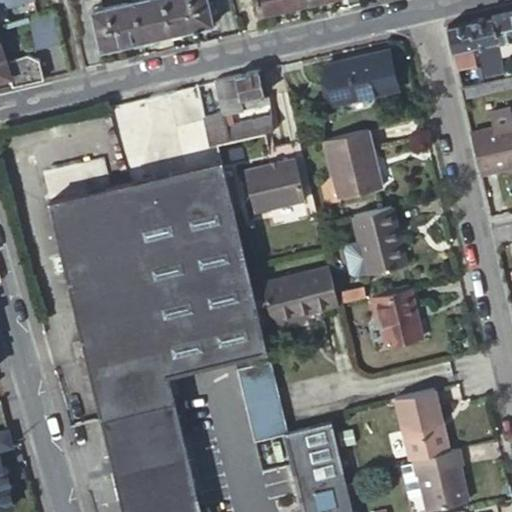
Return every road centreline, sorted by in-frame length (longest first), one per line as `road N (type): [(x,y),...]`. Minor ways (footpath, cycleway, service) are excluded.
road 1 (residential): [(420,7),(0,108)]
road 2 (unknown): [(20,352),(52,337),(61,293),(36,197),(39,166),(51,147),(155,121),(173,66)]
road 3 (residential): [(0,280),(65,511)]
road 4 (residential): [(420,7),(473,230)]
road 5 (residential): [(473,230),(511,393)]
road 6 (unclassified): [(246,511),(214,370)]
